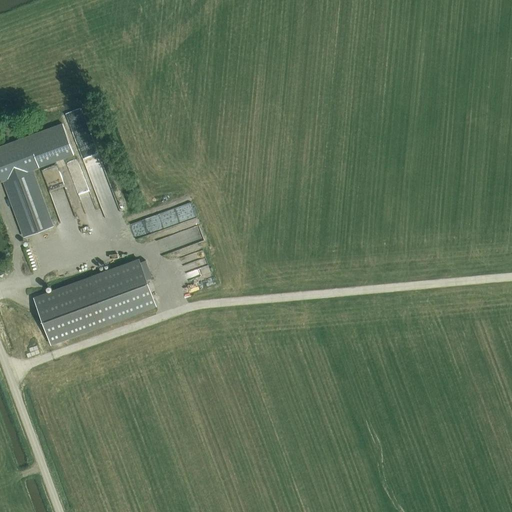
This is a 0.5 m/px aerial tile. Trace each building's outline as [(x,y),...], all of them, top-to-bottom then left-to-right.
[(0,176),(1,180),(3,180),(24,236),(53,226),(32,169),(74,153),(63,123),(0,146),(0,176)] [(110,182),(118,179),(100,127),(80,133),(92,169),(98,167),(95,158),(101,156),(110,182)] [(92,172),(81,174),(89,210),(100,207),(92,172)] [(59,189),(70,219),(82,215),(71,184),(59,189)] [(177,206),(166,209),(169,221),(180,218),(177,206)] [(163,235),(166,250),(173,249),(170,239),(182,236),(181,231),(163,235)] [(139,259),(34,298),(51,344),(156,305),(139,259)]
